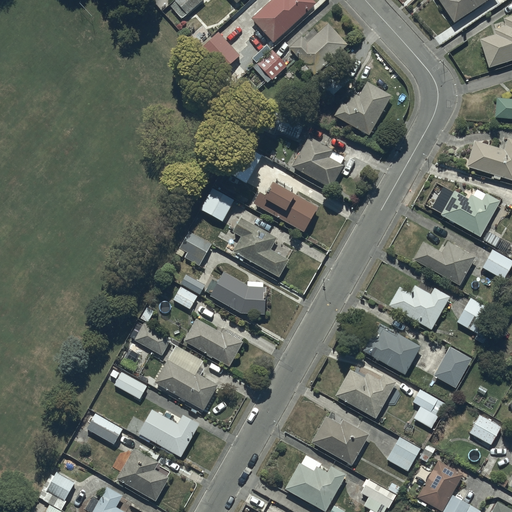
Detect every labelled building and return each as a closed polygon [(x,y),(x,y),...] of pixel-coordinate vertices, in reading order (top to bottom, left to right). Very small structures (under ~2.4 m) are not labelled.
[(201,0),(174,0),(169,5),(181,18),(201,0)] [(270,0),(252,16),(274,41),(315,2),(313,0),(270,0)] [(439,0),(454,21),(484,0),(439,0)] [(479,37),(489,66),(511,58),(511,13),(504,16),(506,23),(494,27),(496,32),(479,37)] [(302,35),(289,46),(303,61),(298,65),(307,74),(311,70),(314,73),(348,43),(328,22),(307,40),(302,35)] [(239,54),(218,30),(206,41),(227,64),(239,54)] [(254,32),(244,40),(257,55),(267,46),(254,32)] [(286,64),(272,49),(258,63),(259,64),(254,68),(267,81),(272,75),(273,77),(286,64)] [(348,79),(334,65),(317,82),(331,96),(348,79)] [(391,94),(366,80),(359,94),(353,91),(346,103),(342,101),(335,115),(370,134),(391,94)] [(511,96),(497,96),(495,116),(511,117),(511,96)] [(306,119),(283,109),(259,111),(254,122),(266,127),(264,130),(268,132),(270,128),(275,131),(276,129),(298,138),(306,119)] [(333,148),(309,135),(292,166),(332,187),(344,163),(341,161),(344,156),(332,150),(333,148)] [(467,165),(494,173),(493,176),(500,178),(501,175),(511,177),(511,137),(507,136),(504,147),(474,139),(467,165)] [(261,155),(243,144),(228,171),(246,181),(261,155)] [(294,190),(273,179),(265,193),(260,190),(253,202),(304,231),(318,206),(293,192),(294,190)] [(234,198),(212,186),(201,207),(223,219),(234,198)] [(486,192),(486,193),(477,188),(473,194),(472,193),(469,197),(454,189),(452,191),(443,186),(431,209),(441,213),(480,235),(500,200),(486,192)] [(277,236),(240,216),(232,230),(241,235),(233,250),(278,275),(288,257),(270,248),(277,236)] [(211,243),(189,230),(180,246),(179,245),(176,252),(182,256),(185,251),(187,252),(185,256),(200,264),(211,243)] [(501,237),(488,230),(483,239),(496,245),(501,237)] [(229,239),(218,234),(213,242),(225,248),(224,249),(229,252),(233,244),(228,241),(229,239)] [(442,250),(423,239),(414,257),(460,282),(475,255),(447,240),(442,250)] [(511,263),(511,258),(492,247),(482,266),(504,278),(511,263)] [(247,284),(224,270),(217,281),(212,278),(205,290),(211,294),(210,295),(241,312),(265,312),(266,286),(263,285),(263,280),(247,280),(247,284)] [(205,283),(186,273),(180,283),(182,284),(173,299),(190,308),(198,293),(199,294),(205,283)] [(400,285),(389,303),(432,327),(450,295),(434,286),(431,292),(414,283),(410,290),(400,285)] [(497,312),(470,296),(456,321),(484,336),(497,312)] [(222,332),(196,317),(183,339),(207,353),(207,354),(212,357),(213,356),(228,365),(243,340),(241,339),(242,337),(226,327),(225,330),(224,330),(222,332)] [(171,337),(143,322),(134,339),(162,354),(171,337)] [(362,348),(405,372),(421,344),(398,331),(395,335),(382,328),(377,336),(371,333),(362,348)] [(203,359),(178,345),(175,351),(177,352),(175,355),(173,354),(170,360),(168,358),(155,381),(203,408),(217,383),(196,371),(203,359)] [(450,345),(434,374),(456,386),(472,357),(450,345)] [(350,367),(335,394),(376,417),(396,380),(383,373),(380,379),(367,371),(365,375),(350,367)] [(147,384),(121,371),(114,384),(139,398),(147,384)] [(419,388),(412,400),(442,417),(449,405),(419,388)] [(178,422),(152,408),(138,432),(181,456),(199,423),(183,413),(178,422)] [(122,427),(95,412),(87,427),(114,443),(122,427)] [(502,425),(479,413),(468,432),(491,444),(502,425)] [(332,418),(326,415),(311,441),(351,463),(368,433),(334,414),(332,418)] [(421,447),(400,435),(387,458),(408,470),(421,447)] [(428,462),(436,447),(427,443),(419,457),(428,462)] [(159,461),(134,447),(117,478),(155,500),(169,475),(155,468),(159,461)] [(322,463),(306,454),(301,462),(299,461),(285,487),(325,510),(346,473),(330,464),(327,471),(320,467),(322,463)] [(416,475),(425,480),(417,495),(442,509),(463,473),(438,459),(431,470),(422,465),(416,475)] [(74,480),(57,471),(55,475),(50,473),(37,497),(62,509),(66,500),(64,499),(74,480)] [(360,490),(369,495),(363,504),(370,509),(368,511),(383,511),(387,506),(388,507),(396,494),(369,478),(360,490)] [(122,493),(107,485),(92,511),(128,511),(126,510),(131,502),(120,497),(122,493)] [(450,511),(464,511),(470,503),(454,494),(445,509),(450,511)] [(511,511),(511,508),(497,500),(490,511),(511,511)] [(470,503),(464,511),(480,511),(481,510),(470,503)]
